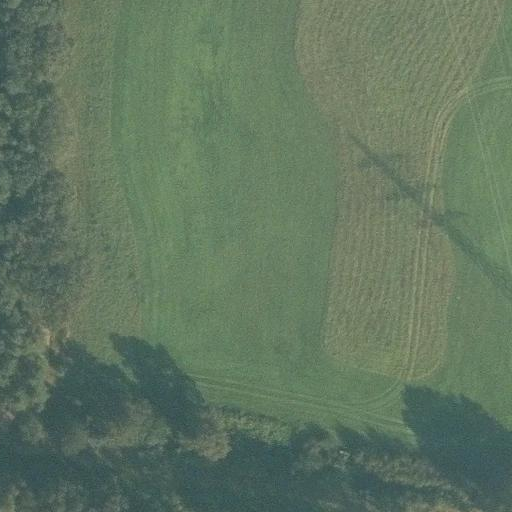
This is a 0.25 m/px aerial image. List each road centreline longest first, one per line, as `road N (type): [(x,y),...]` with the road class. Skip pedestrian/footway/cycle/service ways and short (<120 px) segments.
road 1 (track): [(511,455),(310,415),(164,355),(55,387)]
road 2 (track): [(55,387),(35,172)]
road 3 (track): [(35,172),(40,0)]
